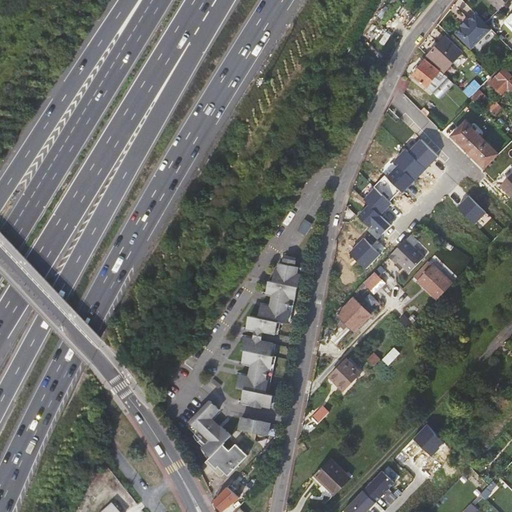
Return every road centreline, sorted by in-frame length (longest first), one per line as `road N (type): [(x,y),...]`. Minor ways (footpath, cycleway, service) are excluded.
road 1 (motorway): [(0,497),(139,226),(278,0)]
road 2 (residential): [(275,511),(341,183),(400,59),(445,0)]
road 3 (motorway): [(0,404),(158,116),(205,2)]
road 4 (motorway): [(0,327),(205,2)]
road 5 (tertiary): [(0,253),(97,356),(191,496)]
road 6 (motorway): [(157,0),(0,256)]
road 7 (motorway): [(128,0),(0,195)]
